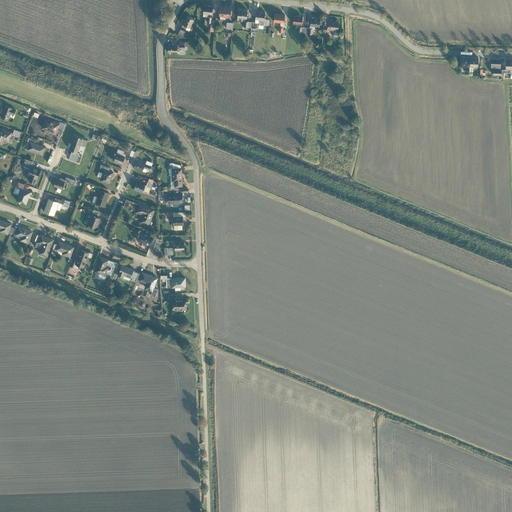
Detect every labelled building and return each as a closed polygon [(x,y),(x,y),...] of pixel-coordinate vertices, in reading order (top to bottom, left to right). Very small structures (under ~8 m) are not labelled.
[(215,5),(204,4),(203,13),(214,14),(215,5)] [(231,8),(221,7),(220,16),(231,17),(231,8)] [(249,9),(238,8),(237,17),(248,18),(249,9)] [(267,11),(257,10),(256,19),(266,20),(267,11)] [(286,13),(275,13),(274,22),(285,22),(286,13)] [(304,15),(293,14),(292,23),(303,24),(304,15)] [(195,19),(187,15),(178,34),(183,36),(188,26),(191,28),(195,19)] [(211,17),(206,17),(206,23),(211,23),(211,28),(215,28),(215,21),(211,21),(211,17)] [(321,17),(311,17),(310,26),(320,26),(321,17)] [(341,21),(329,20),(328,30),(340,31),(341,21)] [(462,57),(462,67),(470,67),(470,57),(462,57)] [(470,57),(470,67),(478,67),(478,57),(470,57)] [(502,75),(502,60),(491,59),(490,69),(493,69),(493,75),(502,75)] [(5,106),(1,117),(8,120),(11,113),(14,114),(15,109),(5,106)] [(44,118),(41,128),(61,134),(64,125),(60,124),(61,119),(56,118),(54,121),(44,118)] [(12,131),(0,127),(0,143),(2,144),(4,140),(8,142),(12,131)] [(21,131),(14,129),(12,135),(19,137),(21,131)] [(87,139),(74,135),(70,149),(72,149),(69,158),(76,160),(81,145),(85,146),(87,139)] [(28,149),(42,154),(45,146),(34,142),(35,139),(29,137),(28,142),(31,143),(28,149)] [(113,160),(123,163),(127,151),(118,147),(113,160)] [(136,158),(134,167),(149,172),(152,163),(136,158)] [(33,162),(26,159),(23,166),(30,168),(27,175),(31,176),(30,181),(36,183),(41,169),(32,165),(33,162)] [(103,169),(100,179),(110,182),(114,171),(110,170),(111,166),(101,163),(99,168),(103,169)] [(173,187),(182,187),(182,168),(172,168),(173,187)] [(53,186),(62,189),(65,181),(74,184),(76,179),(65,175),(63,181),(56,178),(53,186)] [(148,178),(146,187),(152,188),(154,180),(148,178)] [(136,180),(134,189),(143,192),(145,183),(136,180)] [(16,187),(20,189),(16,200),(26,204),(30,192),(22,189),(24,183),(18,181),(16,187)] [(100,186),(95,203),(106,206),(110,192),(106,191),(107,188),(100,186)] [(183,203),(183,193),(166,194),(166,203),(183,203)] [(48,198),(43,210),(54,215),(60,199),(54,196),(53,200),(48,198)] [(132,201),(126,199),(123,207),(130,209),(132,201)] [(156,207),(139,201),(135,211),(141,214),(138,221),(149,225),(156,207)] [(93,209),(88,225),(97,228),(101,217),(98,216),(99,211),(93,209)] [(184,228),(183,215),(173,216),(174,228),(184,228)] [(10,223),(0,219),(0,230),(7,233),(10,223)] [(32,230),(18,226),(15,234),(22,236),(21,239),(28,242),(32,230)] [(141,229),(137,240),(149,244),(153,234),(141,229)] [(54,238),(40,234),(37,243),(42,245),(39,254),(47,256),(54,238)] [(184,240),(174,241),(175,251),(184,250),(184,240)] [(74,245),(59,241),(56,249),(63,251),(62,254),(70,257),(74,245)] [(172,246),(164,247),(164,254),(173,253),(172,246)] [(88,252),(80,249),(75,265),(83,268),(88,252)] [(115,261),(101,257),(96,271),(106,275),(107,272),(111,274),(115,261)] [(134,267),(122,263),(118,275),(123,276),(124,274),(131,276),(134,267)] [(157,277),(143,272),(140,280),(146,282),(144,288),(151,291),(150,295),(155,297),(158,288),(153,287),(157,277)] [(186,287),(186,276),(166,277),(166,287),(186,287)] [(187,297),(172,297),(173,310),(187,310),(187,297)]
